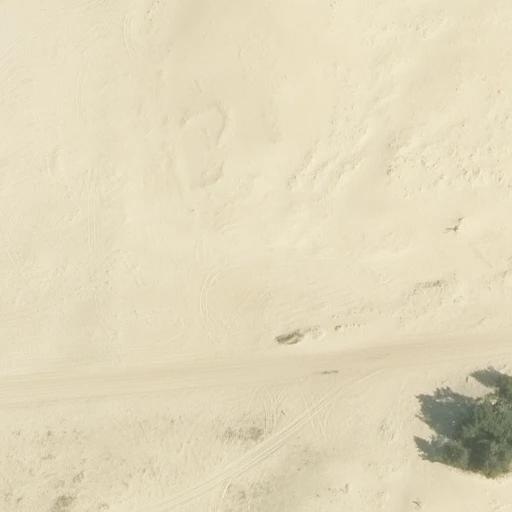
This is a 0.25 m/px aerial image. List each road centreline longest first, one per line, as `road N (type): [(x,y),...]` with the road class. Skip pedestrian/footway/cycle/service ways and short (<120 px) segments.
road 1 (track): [(496,328),(167,383),(0,388)]
road 2 (track): [(496,328),(353,383),(248,463),(149,511)]
